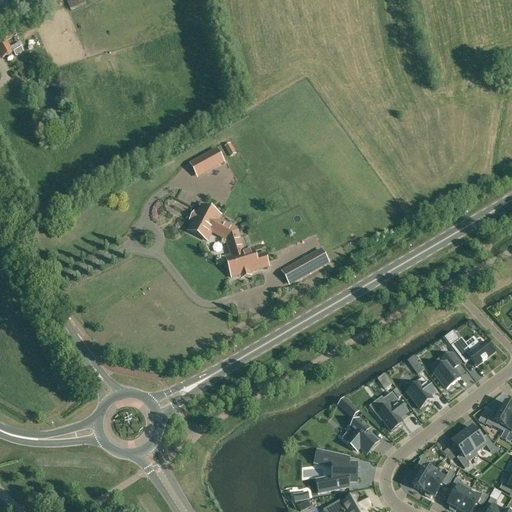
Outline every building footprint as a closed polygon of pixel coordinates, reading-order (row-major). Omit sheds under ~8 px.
[(84,0),(76,0),(68,4),(71,12),(87,5),(84,0)] [(13,52),(6,38),(5,36),(17,32),(14,26),(2,31),(3,33),(0,35),(0,54),(2,58),(13,52)] [(19,56),(27,52),(24,46),(16,50),(19,56)] [(199,160),(206,172),(223,163),(216,150),(199,160)] [(248,274),(248,273),(268,267),(266,260),(264,254),(255,257),(252,250),(244,252),(237,231),(217,221),(220,216),(210,211),(201,206),(196,216),(195,216),(192,221),(193,221),(188,231),(207,241),(211,233),(226,241),(231,256),(225,258),(232,278),(242,275),(243,276),(248,274)] [(320,248),(280,270),(288,285),(328,263),(320,248)] [(141,258),(107,273),(114,287),(148,272),(141,258)] [(461,340),(451,347),(465,365),(470,360),(476,368),(494,354),(486,343),(480,348),(479,346),(471,352),(461,340)] [(440,370),(434,375),(447,390),(460,380),(459,379),(453,371),(460,366),(451,355),(437,366),(440,370)] [(420,411),(432,401),(430,398),(434,394),(422,378),(416,383),(418,385),(407,394),(420,411)] [(387,406),(375,415),(381,423),(383,422),(391,433),(402,425),(399,420),(402,418),(407,414),(392,394),(383,401),(387,406)] [(491,415),(485,426),(491,429),(492,427),(503,434),(504,432),(511,417),(511,408),(505,404),(497,418),(491,415)] [(355,437),(348,445),(357,453),(360,449),(367,455),(378,443),(366,433),(369,430),(359,421),(349,432),(355,437)] [(468,428),(462,433),(464,435),(462,436),(476,455),(486,448),(490,453),(495,449),(486,437),(481,441),(472,429),(470,431),(468,428)] [(454,442),(452,444),(461,456),(457,460),(464,470),(469,466),(468,464),(478,457),(476,455),(462,436),(460,438),(458,436),(453,440),(454,442)] [(320,461),(318,466),(322,467),(332,469),(332,479),(325,480),(321,481),(323,494),(327,493),(339,491),(339,490),(343,490),(349,489),(349,484),(355,484),(355,481),(357,481),(357,468),(355,468),(355,465),(349,465),(349,460),(341,458),(325,454),(321,453),(320,461)] [(420,473),(412,488),(423,494),(424,493),(435,473),(437,471),(426,465),(427,463),(421,460),(415,470),(420,473)] [(435,473),(424,493),(426,494),(424,497),(431,500),(432,498),(435,499),(442,486),(447,489),(454,476),(449,473),(446,479),(435,473)] [(502,484),(499,490),(510,496),(511,492),(511,476),(510,475),(504,485),(502,484)] [(455,493),(448,506),(450,508),(449,510),(451,511),(455,511),(456,511),(457,511),(459,511),(469,495),(471,491),(460,484),(461,483),(456,480),(450,490),(455,493)] [(307,494),(294,497),(295,504),(309,501),(307,494)] [(469,495),(459,511),(473,511),(477,506),(482,509),(488,498),(483,495),(479,501),(469,495)] [(341,501),(329,507),(331,511),(365,511),(369,509),(363,500),(360,502),(357,498),(343,506),(341,501)] [(488,511),(504,511),(494,506),(496,502),(491,499),(485,510),(488,511)]
